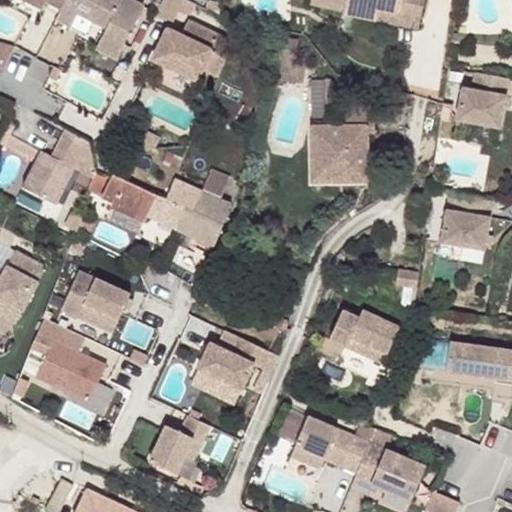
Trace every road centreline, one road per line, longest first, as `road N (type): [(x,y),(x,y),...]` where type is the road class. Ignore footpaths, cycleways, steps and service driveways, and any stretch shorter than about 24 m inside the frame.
road 1 (residential): [(182,299),(108,459)]
road 2 (residential): [(0,405),(108,459)]
